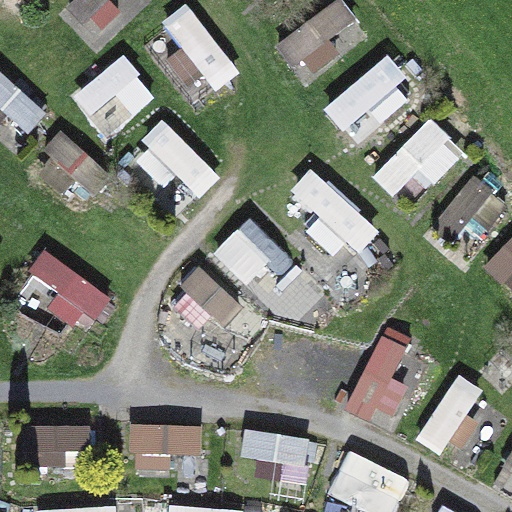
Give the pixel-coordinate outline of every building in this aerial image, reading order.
[(0,0),(0,14),(1,16),(28,0),(0,0)] [(71,0),(66,6),(98,42),(145,0),(71,0)] [(191,0),(189,0),(163,18),(215,91),(242,72),(191,0)] [(306,80),(370,34),(345,0),(336,0),(279,41),(306,80)] [(112,125),(152,95),(126,60),(86,90),(112,125)] [(0,65),(0,108),(28,134),(50,111),(0,65)] [(434,117),(375,173),(395,193),(418,171),(433,186),(468,152),(434,117)] [(167,127),(138,159),(177,196),(207,164),(167,127)] [(124,272),(153,236),(107,199),(78,236),(124,272)] [(511,237),(487,265),(511,287),(511,237)] [(164,320),(223,366),(263,315),(205,269),(164,320)] [(381,326),(352,406),(393,421),(422,341),(381,326)] [(454,371),(423,440),(450,452),(481,384),(454,371)] [(135,472),(207,473),(208,423),(135,422),(135,472)] [(29,464),(86,463),(86,424),(29,424),(29,464)] [(249,431),(247,455),(312,460),(314,436),(249,431)] [(246,511),(247,509),(171,501),(169,511),(246,511)] [(121,511),(121,502),(44,506),(43,511),(121,511)]
